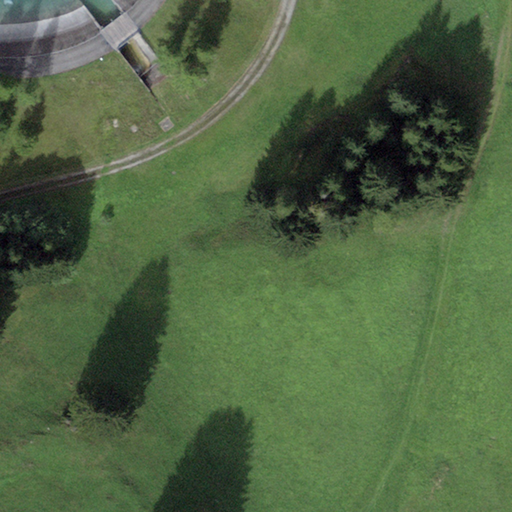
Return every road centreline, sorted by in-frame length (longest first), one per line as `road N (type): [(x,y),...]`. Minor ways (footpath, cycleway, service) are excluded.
road 1 (track): [(287,0),(278,39),(226,102),(159,146),(0,201)]
road 2 (track): [(443,244),(494,84),(497,0)]
